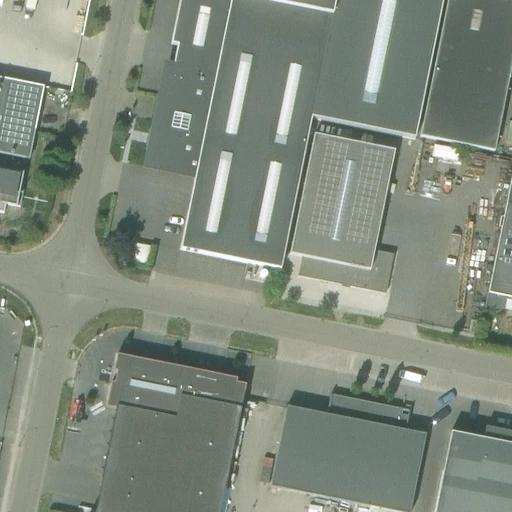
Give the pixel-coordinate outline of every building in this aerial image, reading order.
[(150,146),(145,169),(188,178),(189,174),(194,175),(179,252),(279,272),(310,121),(413,141),(441,0),(179,0),(171,46),(176,47),(174,66),(166,64),(165,69),(151,136),(148,136),(146,145),(150,146)] [(511,59),(511,2),(500,0),(446,0),(419,139),(493,154),(511,59)] [(0,155),(28,161),(42,89),(0,80),(0,155)] [(300,259),(296,278),(384,296),(392,257),(373,253),(393,153),(313,137),(288,256),(300,259)] [(50,138),(48,149),(59,151),(61,141),(50,138)] [(0,170),(0,214),(3,215),(5,206),(19,209),(22,193),(19,192),(22,175),(0,170)] [(511,208),(505,207),(499,237),(487,293),(483,313),(492,314),(494,315),(496,315),(498,314),(499,313),(501,312),(502,310),(503,309),(504,307),(505,299),(511,300),(511,208)] [(115,411),(94,511),(219,511),(241,407),(244,387),(235,385),(236,381),(115,357),(112,373),(115,373),(113,385),(110,384),(105,409),(115,411)] [(401,411),(386,408),(369,405),(368,405),(348,400),(329,397),(328,405),(325,416),(285,408),(281,428),(269,489),(383,511),(409,511),(420,456),(424,436),(404,432),(406,422),(399,421),(401,411)] [(511,511),(511,434),(484,429),(482,441),(449,434),(433,511),(511,511)]
